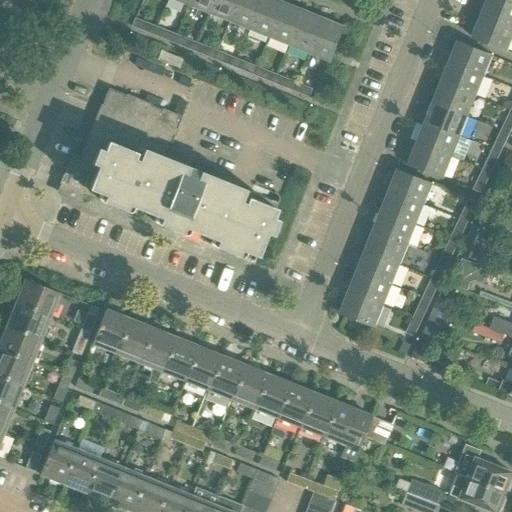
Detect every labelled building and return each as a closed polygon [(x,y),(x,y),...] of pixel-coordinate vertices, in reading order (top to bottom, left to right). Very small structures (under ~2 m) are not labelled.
[(208,13),(213,0),(190,0),(188,5),(208,13)] [(228,22),(237,0),(213,0),(208,13),(228,22)] [(249,30),(260,0),(237,0),(228,22),(249,30)] [(269,38),(284,1),(281,0),(260,0),(249,30),(269,38)] [(485,0),(479,16),(511,29),(511,5),(497,0),(485,0)] [(289,46),(304,9),(284,1),(269,38),(289,46)] [(309,54),(324,17),(304,9),(289,46),(309,54)] [(471,37),(508,51),(511,41),(511,29),(479,16),(471,37)] [(324,17),(309,54),(329,62),(344,25),(324,17)] [(153,34),(156,26),(136,18),(133,26),(153,34)] [(172,42),(175,33),(156,26),(153,34),(172,42)] [(191,50),(195,41),(175,33),(172,42),(191,50)] [(211,58),(215,49),(195,41),(191,50),(211,58)] [(494,56),(457,41),(449,61),(485,76),(494,56)] [(231,66),(234,57),(215,49),(211,58),(231,66)] [(181,69),(184,60),(162,51),(158,60),(181,69)] [(343,54),(339,62),(350,67),(353,59),(343,54)] [(250,74),(254,65),(234,57),(231,66),(250,74)] [(441,82),(477,96),(485,76),(449,61),(441,82)] [(270,81),(273,73),(254,65),(250,74),(270,81)] [(289,89),(293,81),(273,73),(270,81),(289,89)] [(293,81),(289,89),(310,98),(313,89),(293,81)] [(477,96),(441,82),(433,102),(469,117),(477,96)] [(108,88),(67,188),(125,211),(128,205),(160,218),(157,224),(254,263),(276,209),(277,207),(278,206),(278,204),(279,202),(279,200),(279,199),(278,197),(277,195),(277,194),(276,193),(254,184),(251,192),(198,171),(193,168),(191,168),(190,168),(189,169),(187,170),(187,171),(186,172),(163,163),(174,136),(181,117),(108,88)] [(469,117),(433,102),(424,122),(461,137),(469,117)] [(511,129),(511,111),(501,131),(510,135),(511,129)] [(416,143),(453,157),(461,137),(424,122),(416,143)] [(510,135),(501,131),(492,151),(500,155),(510,135)] [(408,163),(444,178),(453,157),(416,143),(408,163)] [(500,155),(492,151),(483,170),(491,174),(500,155)] [(434,185),(396,170),(388,190),(426,205),(434,185)] [(491,174),(483,170),(473,190),(481,194),(491,174)] [(380,210),(417,225),(426,205),(388,190),(380,210)] [(459,219),(468,223),(477,203),(469,199),(459,219)] [(417,225),(380,210),(372,231),(409,246),(417,225)] [(450,238),(459,242),(468,223),(459,219),(450,238)] [(485,269),(499,234),(472,224),(459,259),(485,269)] [(409,246),(372,231),(364,251),(401,266),(409,246)] [(441,258),(449,262),(459,242),(450,238),(441,258)] [(401,266),(364,251),(355,271),(393,286),(401,266)] [(432,278),(440,282),(449,262),(441,258),(432,278)] [(347,292),(385,307),(393,286),(355,271),(347,292)] [(487,293),(507,300),(511,286),(511,284),(493,277),(487,293)] [(423,298),(431,302),(440,282),(432,278),(423,298)] [(15,302),(16,302),(16,303),(49,316),(58,294),(25,280),(21,291),(19,290),(15,302)] [(385,307),(347,292),(339,312),(377,327),(385,307)] [(431,302),(423,298),(413,319),(421,322),(431,302)] [(5,325),(6,326),(6,327),(39,340),(49,316),(16,303),(11,315),(10,314),(5,325)] [(107,311),(105,310),(91,343),(116,353),(129,320),(119,316),(120,313),(108,308),(107,311)] [(447,314),(435,308),(423,334),(438,340),(447,321),(444,320),(447,314)] [(87,313),(80,329),(89,333),(96,317),(87,313)] [(511,322),(495,316),(490,329),(506,335),(511,336),(511,322)] [(131,321),(129,320),(116,353),(139,362),(152,329),(142,325),(143,323),(132,318),(131,321)] [(421,322),(413,319),(406,334),(414,338),(421,322)] [(475,324),(473,333),(483,336),(503,343),(506,335),(490,329),(486,327),(475,324)] [(0,337),(0,351),(30,363),(39,340),(6,327),(2,338),(0,337)] [(139,362),(152,367),(148,382),(156,384),(161,371),(175,338),(165,334),(166,331),(155,327),(153,330),(152,329),(139,362)] [(433,341),(421,335),(411,357),(423,362),(433,341)] [(80,356),(87,340),(77,336),(71,352),(80,356)] [(176,338),(175,338),(161,371),(184,381),(197,347),(187,343),(188,340),(177,336),(176,338)] [(462,351),(438,341),(431,360),(446,366),(449,358),(458,361),(462,351)] [(199,348),(197,347),(184,381),(207,390),(221,356),(211,352),(212,350),(200,345),(199,348)] [(0,377),(20,385),(30,363),(0,351),(0,377)] [(222,357),(221,356),(207,390),(230,399),(244,365),(234,361),(235,359),(223,354),(222,357)] [(77,363),(68,359),(62,375),(71,379),(77,363)] [(245,366),(244,365),(230,399),(253,408),(267,374),(255,370),(256,367),(246,363),(245,366)] [(268,375),(267,374),(253,408),(278,418),(291,384),(280,379),(281,377),(269,372),(268,375)] [(0,404),(11,409),(20,385),(0,377),(0,404)] [(510,395),(511,396),(511,382),(511,383),(503,380),(502,384),(490,378),(486,385),(510,395)] [(94,386),(79,380),(75,388),(91,395),(94,386)] [(68,386),(59,382),(52,398),(61,402),(68,386)] [(293,385),(291,384),(278,418),(300,427),(314,393),(305,389),(306,387),(294,382),(293,385)] [(118,395),(101,388),(97,397),(114,404),(118,395)] [(316,394),(314,393),(300,427),(323,436),(337,402),(328,398),(329,396),(317,391),(316,394)] [(80,396),(76,405),(138,431),(142,421),(97,403),(80,396)] [(141,403),(125,396),(120,407),(137,413),(141,403)] [(323,436),(345,445),(341,455),(354,460),(363,437),(372,416),(351,407),(352,405),(339,400),(338,403),(337,402),(323,436)] [(0,430),(2,431),(11,409),(0,404),(0,430)] [(59,409),(50,405),(43,421),(52,425),(59,409)] [(169,415),(147,406),(143,416),(166,424),(169,415)] [(384,446),(393,424),(372,416),(363,437),(384,446)] [(169,439),(201,451),(204,443),(228,453),(232,443),(175,421),(169,439)] [(164,430),(148,423),(145,433),(160,439),(164,430)] [(49,432),(40,428),(34,444),(43,448),(49,432)] [(470,453),(475,439),(452,432),(447,446),(470,453)] [(39,476),(49,480),(49,482),(60,487),(61,485),(63,485),(77,452),(52,442),(39,476)] [(255,453),(238,446),(234,456),(251,462),(255,453)] [(31,452),(24,468),(33,472),(40,455),(31,452)] [(63,485),(73,489),(72,492),(83,496),(84,494),(86,494),(99,461),(77,452),(63,485)] [(232,461),(215,455),(212,464),(229,470),(232,461)] [(466,455),(457,475),(502,493),(503,490),(506,491),(508,489),(511,480),(511,475),(511,476),(509,475),(510,473),(475,458),(474,458),(466,455)] [(276,472),(279,462),(263,456),(259,465),(276,472)] [(86,494),(95,498),(95,500),(107,505),(107,503),(109,503),(122,470),(99,461),(86,494)] [(256,471),(239,464),(235,474),(252,480),(256,471)] [(109,503),(119,508),(118,510),(123,511),(132,511),(145,479),(122,470),(109,503)] [(252,480),(252,482),(274,490),(278,480),(256,471),(252,480)] [(289,474),(286,483),(302,489),(305,480),(289,474)] [(457,475),(449,495),(458,498),(457,498),(489,511),(494,511),(495,511),(497,511),(500,511),(505,499),(504,497),(501,496),(502,493),(457,475)] [(132,511),(159,511),(169,488),(145,479),(132,511)] [(412,479),(406,493),(439,506),(445,493),(412,479)] [(314,493),(336,501),(339,492),(313,482),(312,483),(305,480),(302,489),(314,494),(314,493)] [(274,490),(252,482),(247,492),(270,501),(274,490)] [(159,511),(184,511),(191,497),(169,488),(159,511)] [(243,503),(266,511),(270,501),(247,492),(243,503)] [(314,493),(314,494),(310,503),(332,511),(336,501),(314,493)] [(436,511),(439,506),(406,493),(401,506),(414,511),(436,511)] [(184,511),(212,511),(214,507),(191,497),(184,511)] [(212,511),(265,511),(266,511),(243,503),(242,506),(219,497),(215,507),(214,507),(212,511)] [(332,511),(331,511),(354,511),(356,509),(336,501),(332,511)] [(306,511),(331,511),(332,511),(310,503),(306,511)]
